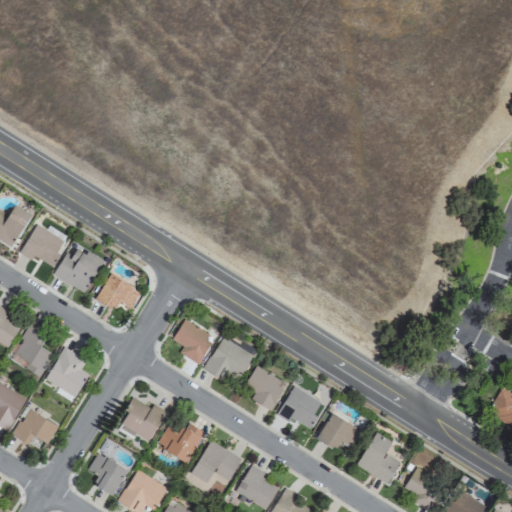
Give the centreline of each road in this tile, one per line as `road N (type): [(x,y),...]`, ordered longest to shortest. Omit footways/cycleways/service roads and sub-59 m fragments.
road 1 (secondary): [(511,472),(0,151)]
road 2 (residential): [(376,511),(128,354)]
road 3 (residential): [(29,511),(184,266)]
road 4 (residential): [(409,410),(496,285),(511,231)]
road 5 (residential): [(0,274),(128,354)]
